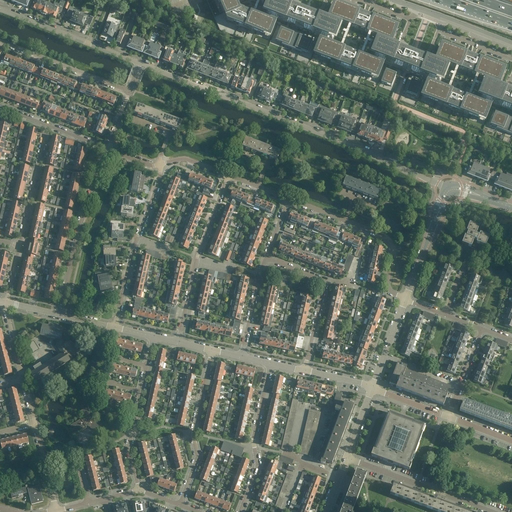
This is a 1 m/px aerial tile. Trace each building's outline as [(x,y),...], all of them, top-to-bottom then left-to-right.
[(38,11),(42,1),(39,0),(31,0),(34,2),(32,9),(38,11)] [(271,33),(274,24),(239,10),(235,3),(241,0),(219,0),(229,21),(264,35),(265,33),(268,34),(269,33),(271,33)] [(43,15),(48,3),(42,1),(38,11),(40,12),(41,14),(43,15)] [(281,6),(271,2),(266,14),(333,40),(338,28),(303,14),(281,6)] [(49,16),(53,5),(48,3),(43,15),(45,15),(47,15),(49,16)] [(55,18),(59,9),(53,7),(54,5),(53,5),(49,16),(55,18)] [(393,32),(394,28),(337,6),(336,9),(334,9),(330,18),(391,42),(395,33),(393,32)] [(77,24),(80,15),(81,13),(72,9),(68,18),(71,19),(70,21),(72,22),(71,23),(75,24),(75,23),(77,24)] [(90,18),(80,15),(77,24),(78,25),(82,27),(82,26),(83,27),(84,24),(87,25),(90,18)] [(112,33),(115,34),(118,27),(115,26),(116,24),(109,22),(104,35),(105,35),(104,36),(108,37),(108,36),(110,37),(112,33)] [(279,30),(275,40),(278,41),(278,42),(283,44),(283,45),(288,32),(284,31),(284,30),(283,30),(283,31),(281,30),(281,31),(279,30)] [(120,45),(125,32),(124,31),(123,33),(122,32),(121,35),(119,34),(115,43),(120,44),(120,45)] [(288,32),(283,45),(291,48),(296,36),(295,36),(295,35),(292,34),(293,33),(292,33),(292,34),(288,33),(288,32)] [(135,49),(139,39),(131,36),(127,46),(127,47),(129,48),(129,47),(133,48),(132,49),(132,50),(134,51),(135,50),(135,49)] [(296,36),(291,48),(300,51),(305,38),(304,39),(300,37),(301,37),(300,36),(300,37),(298,36),(298,37),(296,36)] [(305,38),(300,51),(305,52),(306,52),(309,53),(313,43),(311,43),(311,42),(309,41),(310,40),(309,40),(309,41),(305,39),(305,38)] [(143,53),(146,45),(147,42),(139,39),(135,49),(138,50),(138,51),(137,52),(140,53),(140,52),(141,51),(143,53)] [(382,66),(320,42),(320,43),(317,51),(319,52),(318,54),(321,55),(321,57),(368,75),(372,77),(372,75),(375,76),(376,74),(378,75),(382,66)] [(151,56),(152,56),(156,45),(150,43),(149,46),(146,45),(143,53),(149,55),(148,56),(151,57),(151,56)] [(440,82),(445,70),(412,57),(389,48),(379,44),(374,56),(384,60),(406,69),(440,82)] [(164,48),(156,45),(152,56),(154,57),(154,58),(156,59),(156,58),(157,59),(157,58),(160,59),(164,48)] [(501,70),(444,48),(443,51),(441,51),(437,60),(498,84),(502,75),(500,74),(501,70)] [(170,63),(174,52),(168,50),(167,52),(164,51),(161,58),(164,60),(163,61),(164,61),(163,61),(164,61),(165,62),(166,63),(167,62),(170,63)] [(179,52),(177,51),(176,53),(174,52),(170,63),(170,64),(174,65),(179,52)] [(178,67),(183,54),(179,52),(174,65),(178,67)] [(188,56),(183,54),(178,67),(182,69),(188,56)] [(9,64),(12,57),(6,55),(5,58),(3,58),(0,65),(2,66),(9,67),(9,65),(9,64)] [(15,67),(18,60),(12,57),(9,64),(9,65),(15,67)] [(232,57),(229,65),(235,67),(238,59),(232,57)] [(20,69),(23,62),(18,60),(15,67),(20,69)] [(193,71),(197,62),(191,60),(187,69),(188,69),(188,70),(190,71),(190,70),(193,71)] [(26,71),(29,64),(23,62),(20,69),(26,71)] [(199,74),(203,64),(197,62),(193,71),(194,71),(193,72),(196,73),(199,74)] [(264,66),(256,62),(252,73),(262,76),(265,69),(263,68),(264,66)] [(32,73),(34,67),(35,66),(29,64),(26,71),(32,73)] [(205,76),(208,66),(203,64),(199,74),(202,75),(205,76)] [(210,78),(214,69),(208,66),(205,76),(205,77),(208,78),(208,77),(210,78)] [(216,80),(220,71),(221,68),(215,66),(214,69),(210,78),(211,78),(211,79),(213,80),(214,79),(216,80)] [(46,80),(49,72),(43,69),(43,70),(40,76),(40,77),(46,80)] [(385,76),(382,82),(385,84),(385,85),(391,87),(396,76),(394,75),(395,74),(390,72),(390,71),(386,70),(387,70),(386,70),(384,75),(385,76)] [(222,83),(226,73),(220,71),(216,80),(217,80),(217,81),(219,82),(220,82),(222,83)] [(52,81),(54,74),(49,72),(46,80),(51,82),(52,81)] [(230,75),(226,73),(222,83),(223,83),(222,83),(225,85),(225,84),(228,85),(232,76),(231,76),(232,74),(230,73),(230,75)] [(57,83),(60,76),(54,74),(52,81),(57,83)] [(63,85),(66,78),(60,76),(57,83),(63,85)] [(236,90),(241,78),(238,77),(237,80),(234,78),(231,87),(236,90)] [(69,87),(71,80),(66,78),(63,85),(69,87)] [(241,91),(245,80),(245,79),(241,78),(236,90),(241,91)] [(74,90),(77,83),(71,80),(69,87),(74,90)] [(249,81),(248,84),(245,93),(249,94),(254,83),(249,81)] [(411,82),(406,93),(412,95),(413,94),(416,96),(419,89),(422,84),(421,83),(421,84),(418,83),(418,82),(417,83),(412,81),(412,82),(411,82)] [(489,108),(428,84),(424,93),(426,94),(426,95),(429,97),(428,99),(479,119),(480,117),(483,118),(483,116),(485,117),(489,108)] [(85,94),(88,87),(83,85),(82,86),(80,91),(80,92),(85,94)] [(264,100),(268,91),(269,89),(259,85),(256,94),(259,95),(258,97),(259,98),(263,100),(263,99),(264,100)] [(511,95),(486,86),(481,98),(511,110),(511,95)] [(91,96),(94,89),(88,87),(85,94),(91,96)] [(97,98),(99,91),(94,89),(91,96),(97,98)] [(10,99),(13,92),(7,90),(4,97),(10,99)] [(102,100),(105,93),(99,91),(97,98),(102,100)] [(277,94),(268,91),(264,100),(266,100),(266,101),(269,102),(270,102),(271,102),(272,100),(275,101),(277,94)] [(15,102),(18,94),(13,92),(10,99),(15,102)] [(108,103),(111,96),(105,93),(102,100),(108,103)] [(288,108),(291,99),(286,97),(287,94),(284,93),(280,104),(282,105),(282,106),(283,106),(283,107),(285,108),(285,107),(288,108)] [(20,104),(23,96),(18,94),(15,102),(20,104)] [(26,106),(29,98),(23,96),(20,104),(26,106)] [(118,98),(111,96),(108,103),(114,105),(115,101),(117,102),(118,98)] [(300,113),(303,104),(305,98),(302,97),(301,101),(300,103),(297,101),(294,110),(294,111),(297,112),(300,113)] [(31,108),(34,100),(29,98),(26,106),(31,108)] [(294,110),(297,101),(291,99),(288,108),(289,108),(288,109),(291,110),(291,109),(294,110)] [(37,109),(39,104),(40,102),(34,100),(31,108),(37,110),(37,109)] [(48,115),(52,105),(44,101),(42,105),(41,108),(44,109),(44,110),(43,110),(43,112),(45,113),(45,114),(48,115)] [(152,120),(155,111),(138,104),(134,113),(142,116),(144,117),(152,120)] [(306,115),(309,106),(303,104),(300,113),(300,114),(303,115),(303,114),(306,115)] [(54,117),(58,108),(58,107),(52,105),(48,115),(52,116),(53,116),(53,117),(53,116),(54,117)] [(315,108),(309,106),(306,115),(306,116),(309,117),(309,116),(311,117),(315,108)] [(324,123),(329,110),(320,106),(318,111),(317,110),(315,116),(319,118),(318,120),(324,123)] [(60,120),(63,111),(60,110),(61,109),(58,108),(54,117),(55,117),(56,117),(56,118),(57,118),(56,118),(60,120)] [(335,124),(337,119),(336,119),(339,113),(329,110),(324,123),(331,125),(332,123),(335,124)] [(66,121),(69,113),(63,111),(60,120),(64,121),(65,121),(66,122),(66,121)] [(173,117),(155,111),(152,120),(159,122),(159,123),(161,123),(161,124),(162,124),(169,126),(173,117)] [(72,124),(75,116),(69,113),(66,121),(66,122),(67,122),(68,122),(68,123),(72,124)] [(344,130),(349,117),(340,114),(338,119),(337,119),(335,124),(338,125),(338,128),(337,128),(344,130)] [(493,114),(490,124),(493,125),(493,126),(498,128),(497,129),(498,129),(503,116),(503,115),(502,116),(498,115),(498,114),(498,115),(495,114),(495,115),(493,114)] [(108,118),(102,116),(99,115),(97,120),(99,121),(106,124),(108,118)] [(78,126),(81,118),(75,116),(72,124),(75,125),(76,125),(76,126),(77,126),(78,126)] [(503,116),(498,129),(506,132),(511,120),(509,120),(509,119),(507,118),(507,117),(507,118),(503,116)] [(182,121),(173,117),(169,126),(176,129),(177,130),(177,129),(179,130),(183,121),(182,121)] [(358,121),(349,117),(344,130),(351,133),(351,130),(356,132),(358,126),(357,125),(358,121)] [(87,120),(81,118),(78,126),(81,128),(81,127),(83,128),(84,128),(84,127),(87,120)] [(363,138),(366,129),(367,128),(367,126),(362,124),(363,122),(360,120),(358,126),(356,132),(358,133),(357,135),(363,138)] [(104,129),(106,124),(99,121),(97,127),(104,129)] [(366,140),(369,141),(374,127),(368,124),(363,138),(366,139),(366,140)] [(104,129),(97,127),(95,126),(93,132),(102,135),(104,129)] [(375,142),(379,131),(380,129),(374,127),(369,141),(371,142),(372,141),(375,142)] [(390,132),(386,131),(386,132),(380,129),(379,131),(375,142),(381,145),(383,139),(387,140),(390,132)] [(4,142),(5,139),(0,137),(0,143),(9,145),(9,143),(4,142)] [(260,153),(263,144),(246,138),(246,137),(242,147),(243,147),(260,153)] [(281,151),(263,144),(260,153),(277,160),(281,151)] [(475,177),(479,166),(480,163),(474,161),(473,164),(471,163),(467,173),(468,173),(468,174),(472,176),(474,177),(475,177)] [(480,179),(484,168),(479,166),(475,177),(477,178),(477,179),(480,179)] [(489,179),(492,171),(484,168),(480,179),(483,180),(483,181),(485,181),(487,182),(487,181),(488,181),(489,179)] [(134,176),(133,182),(143,184),(144,178),(141,177),(141,174),(133,172),(132,176),(134,176)] [(184,182),(186,176),(178,173),(176,179),(175,179),(172,178),(170,185),(177,187),(179,183),(182,184),(182,182),(184,182)] [(194,183),(196,176),(191,174),(190,174),(191,174),(189,177),(186,176),(184,182),(187,183),(188,181),(193,183),(194,183)] [(500,177),(497,176),(495,181),(494,183),(495,184),(495,185),(499,186),(499,187),(501,188),(502,187),(506,176),(501,174),(500,177)] [(507,189),(511,178),(511,177),(511,175),(507,174),(506,176),(502,187),(505,188),(504,189),(507,190),(507,189)] [(199,185),(202,178),(197,176),(196,176),(194,183),(199,185)] [(360,192),(363,184),(346,177),(342,186),(343,186),(360,192)] [(205,188),(208,180),(207,180),(202,178),(199,185),(199,186),(199,185),(205,187),(204,188),(205,188)] [(208,180),(205,188),(210,190),(211,190),(213,183),(213,182),(208,180)] [(142,190),(143,184),(133,182),(132,188),(137,189),(136,192),(145,194),(145,191),(142,190)] [(381,190),(363,184),(360,192),(377,199),(381,190)] [(176,190),(177,187),(170,185),(167,190),(175,193),(177,194),(178,192),(178,191),(176,190)] [(172,199),(175,193),(167,190),(165,196),(172,199)] [(236,200),(239,192),(238,192),(233,190),(233,191),(231,195),(230,195),(230,196),(230,197),(230,198),(233,199),(232,202),(235,203),(236,200)] [(241,202),(244,194),(239,192),(236,200),(241,202)] [(198,196),(197,195),(195,201),(205,205),(207,199),(204,198),(205,195),(202,194),(199,193),(198,196)] [(244,195),(244,194),(241,202),(240,205),(249,208),(250,208),(253,199),(249,198),(250,197),(244,195)] [(170,204),(172,199),(165,196),(163,201),(170,204)] [(123,201),(123,207),(133,208),(134,202),(130,201),(130,198),(122,197),(121,201),(123,201)] [(260,209),(263,202),(262,201),(262,202),(257,200),(257,199),(257,200),(256,201),(253,199),(250,208),(253,209),(258,211),(259,209),(260,209),(259,209),(260,209)] [(168,210),(170,204),(163,201),(161,207),(168,210)] [(205,205),(195,201),(192,206),(195,208),(203,210),(205,205)] [(265,211),(268,204),(263,202),(260,209),(265,211)] [(234,209),(235,209),(236,206),(234,205),(231,204),(230,207),(227,206),(225,212),(232,214),(234,209)] [(268,204),(265,211),(266,211),(271,213),(274,206),(268,204)] [(203,210),(195,208),(192,206),(190,212),(191,212),(200,216),(203,210)] [(132,214),(133,208),(123,207),(122,213),(127,214),(126,217),(135,218),(135,215),(132,214)] [(167,212),(168,210),(161,207),(159,213),(166,215),(167,212)] [(198,222),(200,216),(191,212),(189,218),(198,222)] [(230,220),(232,214),(225,212),(223,217),(230,220)] [(169,217),(166,215),(159,213),(157,218),(164,221),(167,222),(169,217)] [(296,223),(299,216),(294,214),(293,214),(291,220),(290,221),(289,224),(292,225),(293,222),(296,223)] [(265,220),(266,218),(263,217),(259,215),(258,218),(255,223),(258,225),(266,227),(267,225),(267,224),(268,222),(265,220)] [(302,225),(305,218),(304,218),(300,216),(299,216),(296,223),(297,223),(302,225)] [(233,221),(230,220),(223,217),(220,223),(228,225),(230,226),(233,221)] [(162,227),(164,221),(157,218),(154,224),(162,227)] [(196,227),(198,222),(189,218),(186,224),(196,227)] [(305,218),(302,225),(301,228),(307,230),(306,231),(309,232),(311,226),(309,225),(310,221),(311,220),(310,220),(305,218)] [(113,226),(113,232),(123,232),(124,226),(120,226),(120,223),(111,222),(111,226),(113,226)] [(318,234),(321,224),(316,222),(316,223),(314,227),(311,226),(309,232),(312,233),(312,232),(318,234)] [(225,231),(228,225),(220,223),(218,228),(225,231)] [(164,228),(162,227),(154,224),(152,229),(162,233),(164,228)] [(194,233),(196,227),(186,224),(185,226),(188,227),(187,230),(194,233)] [(323,236),(327,227),(322,225),(322,224),(321,224),(318,234),(323,236)] [(471,248),(473,242),(476,244),(485,247),(488,240),(489,237),(480,234),(479,236),(476,234),(479,227),(478,227),(475,226),(470,224),(469,224),(470,224),(467,232),(466,232),(468,232),(466,236),(465,236),(462,244),(471,247),(471,248)] [(329,239),(330,236),(333,229),(332,229),(327,227),(323,236),(329,239)] [(228,232),(225,231),(218,228),(216,234),(226,238),(228,232)] [(160,239),(162,233),(152,229),(150,235),(153,236),(153,237),(154,237),(160,239)] [(194,233),(187,230),(184,229),(182,235),(184,236),(192,238),(194,233)] [(333,229),(330,236),(332,237),(331,239),(335,241),(334,242),(337,243),(339,236),(337,235),(338,231),(333,229)] [(261,238),(264,233),(256,230),(254,236),(261,238)] [(123,239),(123,232),(113,232),(112,238),(117,238),(117,241),(126,242),(126,239),(123,239)] [(347,243),(350,235),(349,235),(344,233),(342,238),(339,236),(337,243),(340,244),(341,241),(347,243),(346,243),(347,243)] [(224,243),(226,238),(216,234),(214,239),(224,243)] [(261,238),(254,236),(251,235),(249,240),(252,241),(259,244),(261,238)] [(352,245),(355,237),(350,236),(350,235),(347,243),(352,245)] [(189,244),(192,238),(184,236),(182,241),(189,244)] [(355,238),(355,237),(352,245),(353,245),(355,246),(354,249),(357,250),(359,251),(362,245),(359,244),(361,240),(360,240),(355,238)] [(224,243),(214,239),(213,242),(212,245),(219,248),(222,249),(224,243)] [(187,250),(189,244),(182,241),(180,240),(178,243),(181,244),(180,247),(183,248),(184,249),(184,248),(187,250)] [(257,250),(259,244),(252,241),(250,247),(257,250)] [(287,247),(288,244),(285,242),(283,241),(282,244),(281,244),(281,245),(279,252),(284,254),(287,247)] [(293,249),(293,248),(294,247),(288,244),(287,247),(284,254),(290,256),(293,249)] [(215,256),(219,248),(212,245),(211,247),(210,247),(209,250),(208,253),(211,255),(212,255),(215,256)] [(375,247),(372,246),(371,252),(382,254),(381,254),(383,249),(383,248),(376,247),(376,246),(375,246),(375,247)] [(104,251),(105,257),(115,257),(115,250),(111,250),(111,247),(102,248),(102,251),(104,251)] [(255,255),(257,250),(250,247),(248,252),(255,255)] [(293,248),(293,249),(290,256),(296,258),(298,251),(300,248),(299,248),(294,248),(293,248)] [(301,260),(304,253),(298,251),(296,258),(301,260)] [(254,258),(255,255),(248,252),(245,258),(253,261),(254,258)] [(382,255),(382,254),(371,252),(370,258),(380,260),(381,255),(382,255)] [(310,255),(310,254),(308,253),(307,254),(304,253),(301,260),(307,263),(310,255)] [(312,265),(316,255),(316,254),(315,257),(310,255),(307,263),(312,265)] [(151,263),(152,258),(151,257),(149,257),(146,256),(142,255),(141,261),(151,263)] [(318,267),(322,257),(316,255),(312,265),(318,267)] [(115,263),(115,257),(105,257),(105,267),(118,266),(118,263),(115,263)] [(324,269),(326,262),(327,259),(322,257),(318,267),(324,269)] [(250,267),(253,261),(245,258),(243,264),(246,265),(247,266),(247,265),(250,267)] [(380,260),(370,258),(368,264),(379,266),(380,260)] [(150,269),(151,263),(141,261),(140,267),(150,269)] [(329,271),(332,264),(326,262),(324,269),(329,271)] [(185,265),(182,264),(175,263),(174,269),(176,269),(184,271),(185,265)] [(335,273),(338,266),(332,264),(329,271),(335,273)] [(338,266),(335,273),(340,276),(342,271),(343,268),(344,266),(344,265),(342,264),(341,267),(338,266)] [(379,266),(368,264),(367,270),(378,272),(377,272),(379,266)] [(453,268),(445,264),(444,265),(445,265),(443,270),(442,270),(451,273),(453,268)] [(148,275),(150,269),(140,267),(138,273),(148,275)] [(378,272),(367,270),(366,275),(369,276),(376,278),(377,272),(378,272)] [(451,274),(451,273),(442,270),(442,271),(441,276),(440,276),(449,279),(451,274)] [(99,278),(100,283),(110,281),(109,275),(107,275),(106,272),(104,273),(96,275),(97,278),(99,278)] [(147,281),(148,275),(138,273),(137,279),(145,281),(147,281)] [(236,283),(237,283),(240,284),(247,285),(249,279),(246,279),(246,278),(246,276),(238,274),(236,283)] [(469,280),(478,284),(480,284),(482,278),(472,275),(471,275),(472,275),(470,280),(469,280)] [(447,284),(449,279),(440,276),(438,281),(447,285),(447,284)] [(480,284),(478,284),(469,280),(469,281),(468,286),(467,286),(476,289),(478,290),(480,284)] [(111,288),(110,281),(100,283),(102,293),(115,290),(114,287),(111,288)] [(213,284),(211,283),(203,281),(202,287),(211,289),(213,284)] [(447,285),(438,281),(438,282),(436,287),(445,290),(447,285)] [(246,291),(247,285),(240,284),(237,283),(235,289),(246,291)] [(146,287),(143,286),(136,285),(134,291),(142,292),(143,293),(144,290),(145,289),(146,289),(146,287)] [(478,290),(476,289),(467,286),(465,291),(465,292),(474,295),(475,295),(476,296),(478,290)] [(210,295),(211,289),(202,287),(200,293),(210,295)] [(268,290),(266,296),(274,297),(277,298),(279,289),(270,287),(270,290),(268,290)] [(445,290),(436,287),(434,293),(443,296),(444,290),(445,290)] [(245,297),(246,291),(235,289),(234,295),(245,297)] [(141,298),(142,292),(134,291),(133,296),(136,297),(135,300),(142,301),(142,298),(141,298)] [(177,300),(179,294),(171,293),(168,292),(167,298),(170,298),(177,300)] [(344,294),(342,294),(334,292),(333,298),(343,300),(344,294)] [(443,296),(434,293),(432,292),(430,298),(440,302),(441,301),(440,301),(442,296),(443,296)] [(475,295),(474,295),(465,292),(463,297),(472,300),(473,301),(475,295)] [(299,303),(302,304),(309,305),(311,299),(308,299),(309,296),(300,294),(299,303)] [(243,303),(245,297),(234,295),(233,297),(236,298),(236,301),(243,303)] [(373,303),(376,304),(376,303),(384,306),(386,301),(385,300),(383,300),(384,298),(381,298),(381,299),(379,298),(380,296),(376,295),(373,303)] [(473,301),(472,300),(463,297),(461,303),(471,307),(473,301)] [(176,306),(177,300),(170,298),(168,304),(167,304),(166,307),(167,307),(171,308),(172,305),(176,306)] [(384,306),(376,303),(376,304),(374,309),(382,312),(384,306)] [(469,312),(471,307),(461,303),(459,308),(459,309),(469,312)] [(342,306),(339,305),(331,304),(330,309),(338,311),(341,312),(342,306)] [(206,313),(207,307),(198,305),(196,311),(199,311),(198,314),(205,316),(206,313)] [(144,318),(146,310),(146,308),(144,307),(143,310),(140,309),(138,317),(144,318)] [(274,310),(271,309),(264,307),(262,313),(270,315),(273,316),(274,310)] [(382,312),(374,309),(372,315),(380,317),(381,312),(382,312)] [(239,320),(241,314),(233,313),(230,312),(229,318),(235,320),(234,322),(240,323),(241,321),(239,320)] [(339,318),(336,317),(329,315),(327,321),(335,323),(338,323),(339,318)] [(380,318),(380,317),(372,315),(370,320),(377,323),(378,323),(377,323),(379,318),(380,318)] [(423,318),(422,317),(415,315),(413,320),(421,323),(423,318)] [(272,322),(269,321),(261,319),(260,325),(264,326),(264,329),(270,330),(272,322)] [(377,323),(370,320),(367,319),(365,325),(368,326),(375,329),(376,329),(375,328),(377,323)] [(421,324),(421,323),(413,320),(413,321),(411,326),(419,329),(421,324)] [(201,331),(203,323),(204,322),(201,321),(201,323),(198,322),(197,322),(194,321),(193,326),(196,327),(195,329),(195,330),(196,330),(201,331)] [(31,374),(33,378),(36,382),(37,382),(41,389),(47,385),(43,378),(70,361),(69,360),(72,358),(71,357),(73,355),(74,356),(77,355),(79,348),(73,343),(67,352),(62,344),(63,340),(69,341),(71,333),(63,331),(63,330),(63,329),(63,330),(58,329),(58,328),(58,325),(49,323),(48,326),(43,325),(40,336),(41,336),(45,337),(46,337),(50,338),(51,338),(55,339),(56,339),(58,339),(56,345),(62,355),(42,367),(40,365),(34,369),(36,371),(31,374)] [(213,334),(215,326),(215,324),(213,323),(213,324),(209,323),(209,325),(207,332),(213,334)] [(231,337),(232,334),(231,334),(232,331),(233,328),(227,326),(226,329),(227,329),(225,337),(225,336),(230,337),(230,338),(231,338),(231,337)] [(375,329),(368,326),(366,332),(373,334),(375,329)] [(419,329),(411,326),(409,331),(409,332),(417,335),(419,329)] [(337,329),(334,329),(326,327),(325,333),(332,335),(335,335),(337,329)] [(373,335),(373,334),(366,332),(364,337),(371,340),(373,335)] [(417,335),(409,332),(407,337),(415,340),(417,335)] [(469,335),(463,332),(461,332),(459,337),(459,338),(467,341),(469,335)] [(332,338),(332,335),(325,333),(323,339),(328,340),(327,342),(332,344),(334,344),(335,338),(332,338)] [(371,340),(364,337),(361,336),(359,342),(360,342),(369,346),(369,345),(371,341),(371,340)] [(415,341),(415,340),(407,337),(405,343),(404,343),(413,346),(415,340),(415,341)] [(467,341),(459,338),(457,343),(465,346),(467,341)] [(122,348),(124,341),(121,340),(120,339),(120,340),(118,339),(116,347),(122,348)] [(129,350),(130,342),(128,341),(127,341),(124,341),(122,348),(129,350)] [(295,348),(296,345),(297,345),(297,344),(296,344),(297,342),(297,341),(294,341),(293,344),(290,343),(288,351),(289,351),(294,352),(295,348)] [(135,351),(137,343),(134,343),(134,342),(133,342),(132,342),(130,342),(129,350),(131,350),(135,351)] [(330,352),(327,352),(328,346),(332,347),(332,344),(327,342),(326,342),(325,348),(323,348),(322,348),(321,351),(322,352),(322,355),(323,356),(322,359),(323,359),(328,360),(330,352)] [(367,351),(369,346),(360,342),(358,348),(367,351)] [(496,345),(494,345),(494,344),(488,342),(486,347),(486,348),(494,351),(494,350),(496,345)] [(140,344),(137,343),(135,351),(141,352),(141,353),(143,345),(141,344),(140,344)] [(415,347),(413,346),(404,343),(405,343),(403,348),(402,348),(411,352),(413,352),(414,351),(415,349),(415,347)] [(465,347),(465,346),(457,343),(456,343),(455,345),(454,345),(453,348),(463,352),(465,346),(465,347)] [(366,357),(367,356),(367,355),(366,354),(366,353),(367,353),(366,352),(366,351),(367,352),(367,351),(367,352),(367,351),(358,348),(357,348),(355,353),(354,356),(353,358),(352,362),(352,365),(354,365),(354,366),(355,366),(355,367),(356,368),(357,368),(358,368),(358,367),(359,368),(360,366),(361,366),(363,361),(364,361),(364,358),(365,358),(365,357),(366,357)] [(409,357),(411,352),(402,348),(402,349),(403,349),(401,354),(400,354),(409,357)] [(463,352),(453,348),(451,354),(453,355),(461,358),(461,357),(463,352)] [(494,351),(486,348),(484,353),(483,353),(494,357),(495,354),(493,353),(494,351)] [(334,361),(336,354),(336,351),(330,350),(330,352),(328,360),(334,361)] [(494,357),(483,353),(484,353),(482,359),(481,359),(490,362),(492,363),(494,357)] [(461,358),(453,355),(452,355),(453,355),(451,360),(450,360),(459,363),(461,358)] [(490,362),(481,359),(479,364),(488,368),(488,367),(490,362)] [(459,363),(450,360),(451,360),(449,366),(448,366),(457,369),(456,369),(459,363)] [(406,369),(407,366),(397,362),(389,384),(390,384),(396,386),(396,388),(443,406),(444,404),(451,386),(444,383),(441,392),(438,391),(442,383),(428,377),(425,386),(423,385),(426,377),(412,371),(409,380),(407,380),(410,371),(406,369)] [(117,373),(118,366),(115,365),(114,365),(112,364),(110,372),(117,373)] [(488,368),(479,364),(479,365),(477,370),(486,373),(488,368)] [(457,369),(448,366),(449,366),(447,371),(446,371),(446,372),(454,375),(455,374),(454,374),(456,369),(457,369)] [(134,369),(131,369),(129,376),(135,378),(137,370),(135,370),(135,369),(134,369)] [(486,373),(477,370),(475,376),(475,375),(475,376),(483,379),(485,380),(487,376),(485,376),(486,373)] [(485,380),(483,379),(475,376),(473,381),(484,386),(486,380),(485,380)] [(325,398),(326,395),(328,387),(322,386),(320,393),(320,396),(325,398)] [(111,399),(112,391),(110,391),(110,390),(109,390),(106,390),(104,398),(105,398),(105,397),(111,399)] [(336,394),(333,393),(332,396),(335,397),(333,405),(330,405),(329,408),(335,409),(336,406),(339,407),(341,401),(342,395),(342,394),(336,393),(336,394)] [(128,395),(125,394),(123,402),(129,403),(130,403),(131,395),(129,395),(128,394),(128,395)] [(354,406),(341,401),(339,407),(336,406),(335,409),(335,410),(336,411),(334,417),(333,417),(332,420),(333,420),(330,426),(330,425),(329,428),(327,434),(326,437),(324,442),(323,445),(322,447),(321,451),(320,453),(317,461),(320,463),(325,465),(326,462),(332,464),(334,461),(333,460),(332,460),(335,456),(335,457),(335,456),(336,456),(337,453),(336,452),(337,452),(336,452),(335,451),(338,448),(338,447),(339,447),(340,444),(339,444),(339,443),(341,440),(341,439),(342,439),(343,436),(343,435),(342,435),(344,431),(345,430),(346,427),(345,426),(347,423),(348,422),(349,419),(349,418),(349,419),(348,418),(350,415),(351,414),(352,411),(352,410),(351,410),(353,408),(354,406)] [(470,403),(463,401),(460,411),(511,430),(511,419),(508,418),(508,417),(509,417),(509,415),(507,414),(506,416),(507,417),(506,417),(473,405),(474,403),(471,401),(470,403)] [(71,426),(75,432),(75,433),(75,432),(77,431),(78,431),(82,428),(85,426),(87,426),(88,426),(91,428),(95,430),(94,430),(95,430),(98,431),(98,432),(102,425),(91,419),(90,417),(90,414),(90,413),(90,410),(90,409),(89,405),(90,405),(89,405),(89,403),(82,403),(82,405),(82,406),(82,409),(82,410),(82,413),(82,414),(82,417),(81,419),(81,420),(71,426)] [(374,450),(373,450),(371,456),(387,462),(387,463),(393,465),(393,464),(409,470),(411,465),(411,464),(425,426),(409,420),(408,422),(406,421),(404,420),(404,418),(388,412),(374,450)] [(221,450),(230,454),(233,445),(232,445),(230,444),(227,443),(225,442),(224,442),(221,450)] [(235,446),(233,450),(232,454),(241,457),(244,449),(243,449),(241,448),(240,448),(238,447),(235,446)] [(271,460),(269,466),(276,469),(278,463),(271,460)] [(274,474),(276,469),(269,466),(267,471),(274,474)] [(350,511),(365,473),(356,470),(340,511),(350,511)] [(273,477),(274,474),(267,471),(265,477),(272,480),(274,481),(275,478),(273,477)] [(313,479),(312,482),(319,485),(321,479),(311,475),(310,478),(313,479)] [(157,485),(160,479),(154,477),(154,476),(150,477),(151,482),(157,485)] [(270,485),(272,480),(265,477),(263,483),(270,485)] [(163,488),(165,481),(160,479),(157,485),(157,486),(163,488)] [(169,490),(171,483),(165,481),(163,488),(169,490)] [(317,490),(319,485),(312,482),(310,488),(317,490)] [(177,485),(171,483),(169,490),(174,492),(177,485)] [(268,491),(270,485),(263,483),(260,488),(268,491)] [(393,485),(390,494),(391,495),(434,511),(436,511),(464,511),(438,502),(436,501),(437,498),(436,498),(434,497),(433,500),(394,486),(393,485)] [(26,487),(26,488),(26,490),(26,493),(28,493),(32,505),(43,502),(43,501),(43,499),(42,499),(39,486),(28,489),(27,487),(26,487)] [(18,495),(26,493),(26,490),(26,488),(10,492),(12,499),(19,497),(18,495)] [(266,497),(268,491),(260,488),(258,494),(266,497)] [(315,496),(317,490),(310,488),(308,493),(315,496)] [(200,501),(203,494),(197,492),(194,499),(200,501)] [(315,496),(308,493),(305,492),(303,498),(305,499),(313,502),(315,496)] [(206,503),(208,496),(203,494),(200,501),(206,503)] [(263,503),(266,497),(258,494),(256,500),(263,503)] [(211,505),(214,498),(208,496),(206,503),(211,505)] [(217,507),(220,500),(214,498),(211,505),(217,507)] [(311,507),(313,502),(305,499),(303,505),(311,507)] [(223,509),(225,502),(220,500),(217,507),(223,509)] [(145,509),(144,503),(140,504),(140,502),(132,503),(133,511),(148,511),(149,509),(145,509)] [(231,504),(225,502),(223,509),(228,511),(231,504)]
